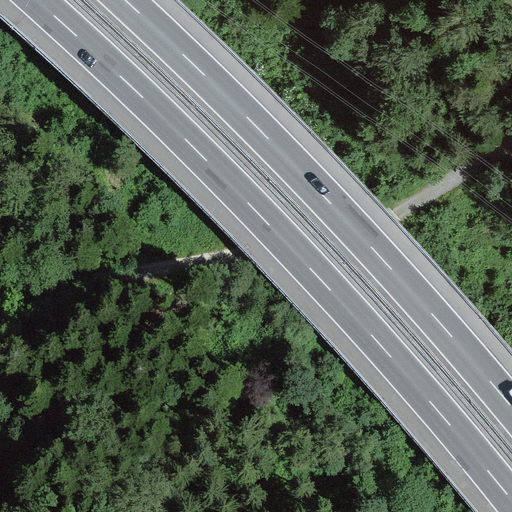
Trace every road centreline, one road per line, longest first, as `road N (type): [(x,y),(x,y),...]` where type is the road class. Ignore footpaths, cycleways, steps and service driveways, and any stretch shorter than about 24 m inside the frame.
road 1 (motorway): [(34,0),(310,271),(511,501)]
road 2 (motorway): [(511,404),(368,241),(127,0)]
road 3 (track): [(0,298),(172,267),(429,197),(511,146)]
